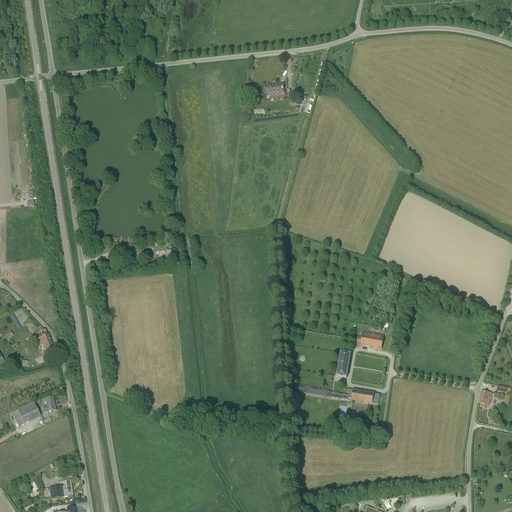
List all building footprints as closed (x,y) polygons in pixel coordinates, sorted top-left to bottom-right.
[(266,97),(284,95),(283,84),(265,86),(266,97)] [(25,325),(34,333),(39,327),(30,319),(25,325)] [(47,354),(54,351),(48,335),(47,335),(45,330),(36,334),(40,347),(43,345),(47,354)] [(2,340),(5,344),(14,335),(10,332),(2,340)] [(383,339),(384,336),(363,332),(362,338),(358,337),(357,343),(361,344),(360,346),(365,347),(377,349),(382,350),(383,339)] [(346,379),(350,355),(340,353),(336,377),(346,379)] [(348,396),(332,394),(331,398),(373,405),(378,405),(380,395),(369,393),(369,394),(358,392),(349,390),(348,396)] [(481,392),(479,404),(488,406),(489,401),(490,402),(492,394),(481,392)] [(42,407),(44,413),(55,411),(53,397),(45,399),(46,406),(42,407)] [(12,413),(19,428),(40,417),(33,403),(12,413)] [(34,482),(38,490),(43,487),(39,479),(38,480),(35,481),(34,482)] [(49,488),(51,499),(63,498),(63,497),(66,497),(68,497),(69,501),(74,500),(71,480),(64,481),(64,486),(62,487),(62,486),(49,488)]
